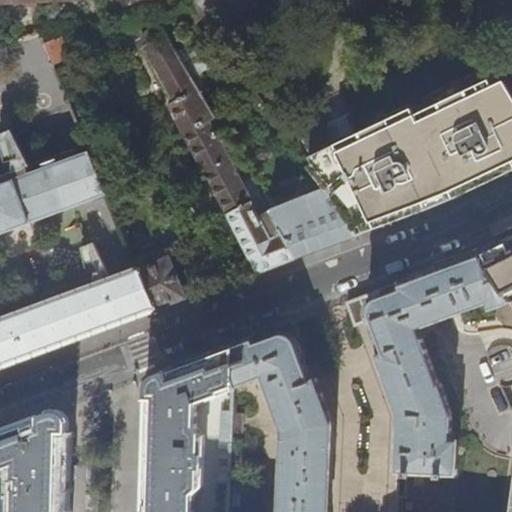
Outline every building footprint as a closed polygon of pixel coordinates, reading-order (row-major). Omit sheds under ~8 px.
[(189,0),(182,7),(192,19),(194,22),(221,0),(189,0)] [(186,133),(215,118),(192,78),(224,60),(215,48),(184,65),(160,25),(146,36),(139,23),(132,24),(175,102),(170,104),(186,133)] [(511,52),(491,60),(505,83),(511,93),(511,52)] [(388,224),(444,203),(474,189),(511,170),(511,93),(505,83),(469,100),(466,93),(441,105),(444,112),(420,123),(417,116),(392,127),(388,121),(361,133),(365,141),(309,167),(326,188),(344,211),(357,235),(371,230),(388,224)] [(218,122),(215,118),(186,133),(200,159),(223,147),(212,126),(218,122)] [(14,129),(1,135),(10,173),(33,164),(14,129)] [(223,147),(200,159),(259,272),(267,269),(296,258),(272,210),(270,210),(252,179),(243,184),(223,147)] [(90,152),(78,156),(75,149),(33,164),(10,173),(0,176),(0,233),(107,193),(90,152)] [(326,188),(271,208),(272,210),(296,258),(308,254),(328,246),(342,241),(357,235),(344,211),(326,188)] [(481,253),(508,296),(511,294),(511,238),(510,239),(481,253)] [(96,242),(82,247),(90,285),(113,276),(96,242)] [(511,302),(508,296),(481,253),(479,254),(426,273),(356,299),(348,302),(355,324),(371,319),(383,352),(378,354),(399,414),(397,472),(406,472),(405,475),(411,476),(412,472),(438,473),(438,476),(443,477),(443,473),(456,473),(459,439),(450,437),(452,409),(444,381),(441,382),(423,328),(491,303),(493,309),(511,302)] [(170,256),(140,269),(157,309),(187,298),(170,256)] [(0,318),(0,367),(157,309),(140,269),(139,266),(113,276),(90,285),(0,318)] [(274,329),(235,344),(234,369),(233,387),(266,376),(284,430),(284,440),(283,440),(279,511),(330,511),(334,422),(317,377),(312,379),(292,323),(274,329)] [(60,411),(57,411),(53,411),(47,413),(22,422),(0,429),(0,511),(194,511),(195,494),(204,485),(206,435),(197,427),(198,402),(233,390),(233,387),(234,369),(235,344),(201,356),(156,373),(152,376),(150,379),(147,385),(146,398),(149,398),(146,488),(145,511),(65,511),(66,511),(63,511),(64,483),(66,432),(68,432),(68,422),(67,418),(65,415),(62,412),(60,411)] [(226,441),(224,470),(230,470),(232,411),(224,411),(222,440),(226,441)]
